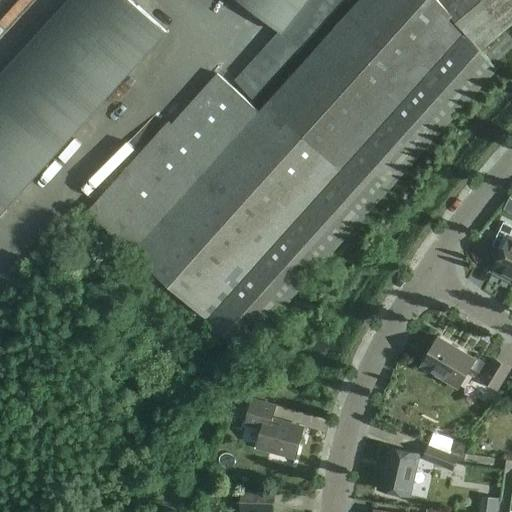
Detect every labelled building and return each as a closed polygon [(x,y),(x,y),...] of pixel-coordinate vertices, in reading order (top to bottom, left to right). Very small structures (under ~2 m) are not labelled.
[(130,0),(69,0),(0,76),(0,214),(166,32),(130,0)] [(242,353),(257,336),(497,69),(481,50),(511,23),(511,0),(359,0),(266,104),(259,112),(217,74),(171,125),(168,122),(87,212),(206,319),(205,319),(242,353)] [(237,0),(278,32),(301,49),(343,0),(237,0)] [(253,101),(292,59),(301,49),(278,32),(234,81),(253,101)] [(511,280),(511,227),(503,223),(491,246),(502,252),(493,271),(511,280)] [(438,338),(421,366),(457,388),(469,368),(483,376),(481,380),(496,390),(508,369),(493,360),(489,366),(474,357),(473,359),(438,338)] [(257,448),(296,458),(303,429),(272,420),(276,406),(251,400),(245,425),(258,428),(261,433),(257,448)] [(429,446),(423,459),(451,470),(456,458),(429,446)] [(387,448),(378,489),(409,496),(418,455),(387,448)] [(438,500),(468,504),(470,492),(440,487),(438,500)] [(331,504),(331,493),(307,493),(307,504),(331,504)] [(241,494),(241,510),(273,511),(273,495),(241,494)]
